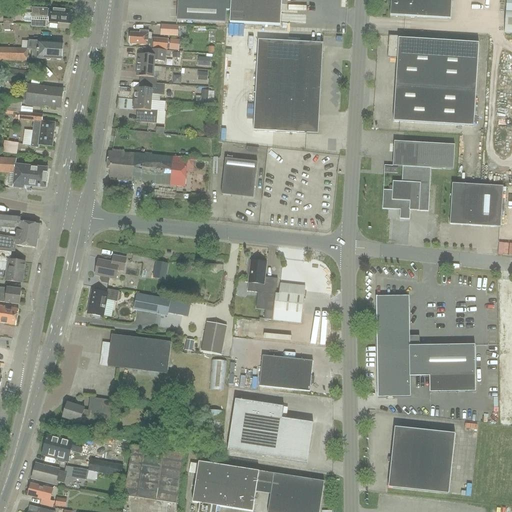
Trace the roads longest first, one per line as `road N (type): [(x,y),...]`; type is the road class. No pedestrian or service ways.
road 1 (unclassified): [(352,511),(348,247)]
road 2 (unclassified): [(348,247),(86,217)]
road 3 (unclassified): [(348,247),(362,0)]
road 4 (tertiary): [(97,26),(57,213)]
road 5 (tertiary): [(86,217),(113,32)]
road 6 (unclassified): [(511,256),(348,247)]
road 7 (tertiary): [(47,357),(86,217)]
road 8 (tertiary): [(57,213),(32,355)]
